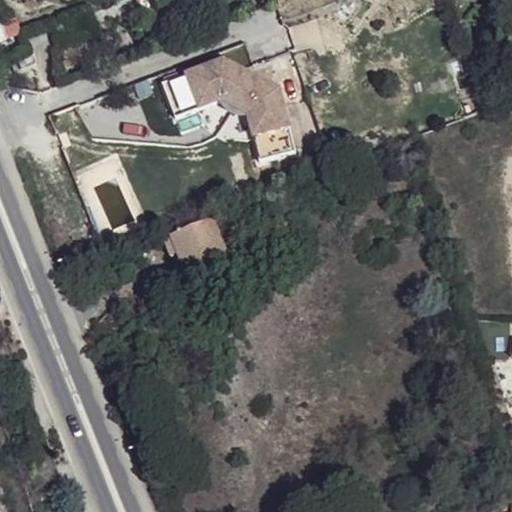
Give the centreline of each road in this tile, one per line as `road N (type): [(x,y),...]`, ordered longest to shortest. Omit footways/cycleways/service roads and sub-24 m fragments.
road 1 (secondary): [(0,207),(124,511)]
road 2 (residential): [(0,118),(265,21)]
